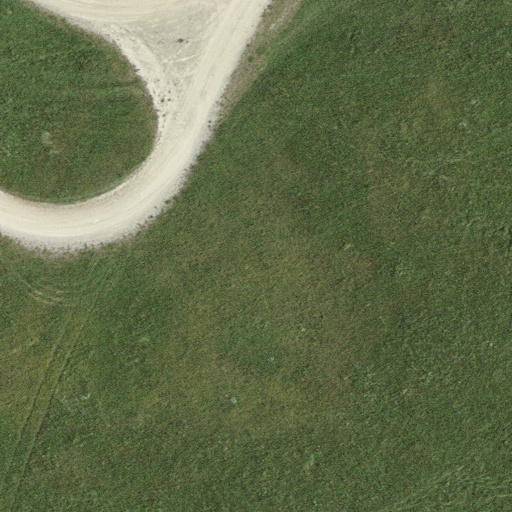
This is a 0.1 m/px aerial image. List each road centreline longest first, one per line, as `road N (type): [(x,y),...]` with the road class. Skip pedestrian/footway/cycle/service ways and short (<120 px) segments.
road 1 (track): [(0,209),(105,239),(199,108),(234,0)]
road 2 (track): [(53,0),(199,108)]
